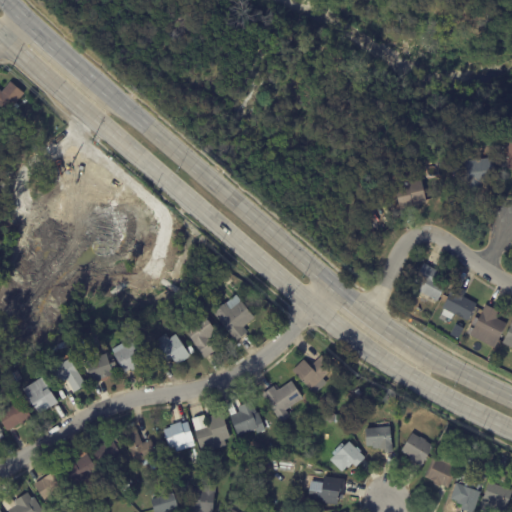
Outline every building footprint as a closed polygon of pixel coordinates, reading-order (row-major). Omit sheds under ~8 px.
[(25,93),(8,113),(0,106),(0,90),(2,92),(11,81),(25,93)] [(16,119),(22,113),(26,117),(21,122),(16,119)] [(479,190),(469,191),(466,158),(477,157),(477,161),(495,159),(498,188),(479,190)] [(412,207),(399,209),(395,187),(423,182),(427,204),(412,207)] [(367,197),(373,208),(367,212),(360,201),(367,197)] [(425,266),(439,273),(436,279),(448,286),(439,304),(412,289),(425,265),(425,266)] [(455,287),(467,293),(464,299),(478,306),(469,323),(455,316),(452,322),(442,316),(445,311),(443,310),(455,287)] [(247,333),(236,342),(213,313),(225,303),(226,304),(236,295),(255,318),(244,328),(248,333),(247,333)] [(486,307),(500,314),(497,320),(508,326),(495,350),(471,338),(483,314),(483,313),(486,307)] [(215,352),(205,359),(184,328),(204,314),(217,334),(210,339),(208,338),(216,351),(215,352)] [(511,349),(503,345),(511,325),(511,349)] [(190,357),(178,365),(173,358),(159,367),(150,352),(159,346),(156,341),(166,334),(170,339),(176,335),(190,357)] [(53,347),(64,341),(67,349),(57,354),(53,347)] [(140,367),(132,371),(131,369),(125,373),(112,350),(122,344),(124,348),(137,341),(147,360),(140,364),(141,366),(140,367)] [(104,355),(107,354),(107,356),(114,354),(120,374),(92,383),(85,361),(90,360),(87,349),(97,346),(100,356),(104,355)] [(86,385),(75,392),(67,381),(65,382),(52,362),(62,356),(63,358),(67,356),(69,359),(70,359),(86,385)] [(313,364),(322,356),(334,368),(324,379),(327,383),(315,395),(292,372),(304,360),(311,367),(313,364)] [(18,371),(22,379),(16,382),(11,374),(18,371)] [(58,403),(51,408),(50,407),(39,414),(23,389),(42,377),(59,403),(58,403)] [(290,408),(286,410),(291,417),(282,423),(267,401),(266,401),(262,395),(274,387),(277,391),(292,381),(304,399),(290,408)] [(398,392),(392,406),(379,401),(385,387),(398,392)] [(359,389),(363,394),(358,397),(354,392),(359,389)] [(320,401),(324,397),(331,404),(326,409),(320,401)] [(27,422),(22,425),(21,423),(7,431),(0,418),(0,411),(22,400),(33,419),(27,422)] [(261,424),(258,426),(259,429),(238,437),(230,416),(231,416),(227,405),(233,403),(237,413),(238,412),(236,408),(253,401),(257,413),(258,412),(263,424),(261,424)] [(193,419),(205,416),(208,428),(210,427),(207,418),(222,413),(230,439),(225,440),(227,447),(204,453),(202,448),(200,448),(195,432),(196,431),(192,419),(193,419)] [(429,428),(424,425),(426,420),(432,424),(429,428)] [(195,446),(169,454),(162,431),(170,428),(170,426),(181,423),(182,424),(188,422),(195,446)] [(392,451),(382,451),(381,448),(367,449),(366,429),(392,428),(393,451),(392,451)] [(140,439),(142,443),(151,440),(157,455),(136,464),(124,436),(136,430),(140,439)] [(421,466),(412,460),(413,459),(402,452),(413,434),(420,438),(421,437),(427,441),(426,442),(434,447),(422,467),(421,466)] [(107,443),(116,438),(126,458),(102,470),(92,449),(105,443),(107,443)] [(365,459),(356,468),(353,464),(349,469),(348,467),(343,473),(330,460),(337,454),(350,442),(366,458),(365,459)] [(472,451),(478,454),(476,459),(469,456),(472,451)] [(87,455),(100,474),(89,481),(93,487),(88,490),(82,482),(74,487),(62,468),(73,461),(74,463),(87,454),(87,455)] [(447,488),(442,486),(442,487),(434,483),(425,478),(434,458),(441,461),(443,456),(461,464),(448,489),(447,488)] [(470,457),(478,461),(475,467),(467,464),(470,457)] [(466,465),(473,467),(470,476),(463,473),(466,465)] [(34,485),(57,471),(68,488),(45,502),(34,485)] [(346,482),(343,506),(308,501),(310,491),(303,490),(305,475),(346,480),(346,482)] [(495,511),(497,509),(494,508),(495,507),(488,504),(489,502),(483,500),(490,483),(496,485),(498,479),(510,484),(507,489),(511,491),(511,497),(506,511),(495,511)] [(481,493),(474,511),(465,511),(456,509),(458,502),(451,500),(457,483),(465,486),(467,480),(481,485),(478,492),(481,493)] [(120,486),(126,482),(130,488),(124,492),(120,486)] [(216,486),(213,511),(188,511),(191,489),(204,490),(204,485),(216,486)] [(8,511),(17,505),(14,501),(28,493),(36,506),(33,509),(34,511),(8,511)] [(154,511),(151,500),(174,493),(179,509),(173,511),(154,511)] [(227,511),(233,503),(245,511),(244,511),(227,511)]
